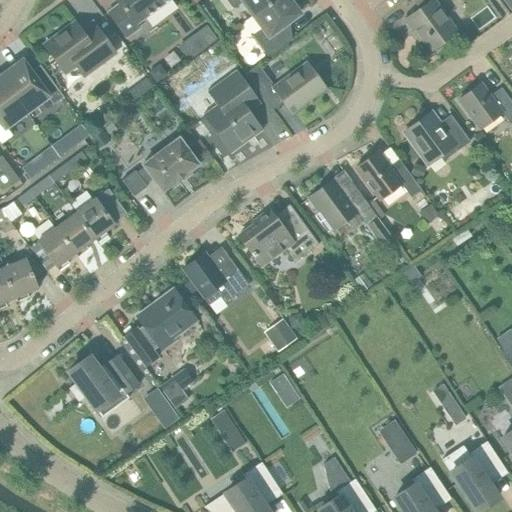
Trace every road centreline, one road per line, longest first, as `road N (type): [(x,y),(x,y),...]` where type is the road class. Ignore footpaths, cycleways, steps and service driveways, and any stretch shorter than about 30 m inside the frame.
road 1 (residential): [(0,363),(34,348),(201,211),(319,145),(351,120),(374,75)]
road 2 (residential): [(374,75),(429,82),(511,23)]
road 3 (residential): [(0,426),(46,470),(120,511)]
